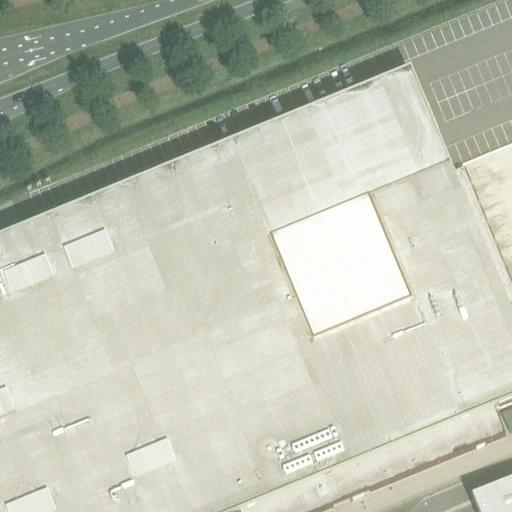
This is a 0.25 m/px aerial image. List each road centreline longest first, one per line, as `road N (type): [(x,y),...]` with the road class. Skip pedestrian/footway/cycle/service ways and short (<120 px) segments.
road 1 (tertiary): [(0,112),(275,0)]
road 2 (tertiary): [(192,0),(0,59)]
